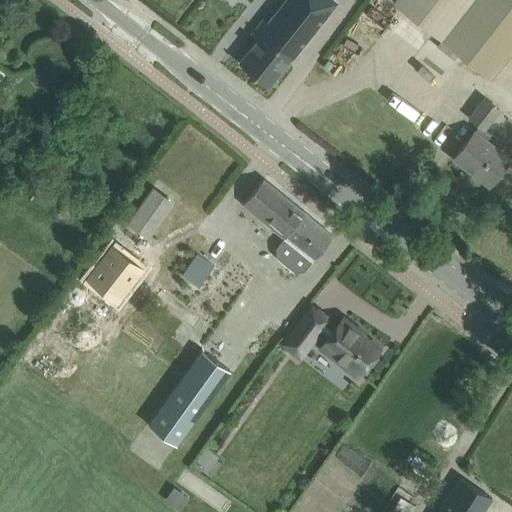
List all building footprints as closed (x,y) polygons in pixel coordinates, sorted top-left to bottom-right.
[(333,0),(285,0),(268,22),(264,19),(251,34),(257,39),(239,62),(268,86),(290,58),(291,59),(334,5),(333,0)] [(511,0),(393,0),(393,1),(442,40),(437,46),(454,60),(459,53),(491,78),(511,50),(511,0)] [(484,130),(502,109),(486,96),(469,118),(484,130)] [(510,158),(474,131),(454,158),(489,185),(510,158)] [(305,212),(263,179),(243,203),(284,237),(305,212)] [(153,186),(128,221),(151,237),(176,202),(153,186)] [(65,206),(55,219),(64,224),(73,211),(65,206)] [(312,261),(333,235),(305,212),(284,237),(284,238),(276,248),(277,257),(294,270),(303,270),(311,260),(312,261)] [(113,245),(89,279),(120,301),(144,267),(113,245)] [(197,254),(182,275),(199,287),(214,266),(197,254)] [(327,322),(329,319),(312,306),(283,343),(300,357),(321,330),(327,322)] [(357,376),(379,348),(362,335),(364,333),(344,317),(335,329),(327,322),(321,330),(329,336),(321,347),(357,376)] [(202,350),(148,424),(176,445),(230,370),(202,350)] [(416,458),(410,466),(421,474),(426,466),(416,458)] [(197,462),(194,467),(203,473),(206,468),(197,462)] [(482,511),(492,498),(459,477),(436,511),(482,511)] [(173,494),(168,500),(183,511),(187,504),(173,494)] [(400,501),(393,511),(413,511),(415,510),(400,501)]
